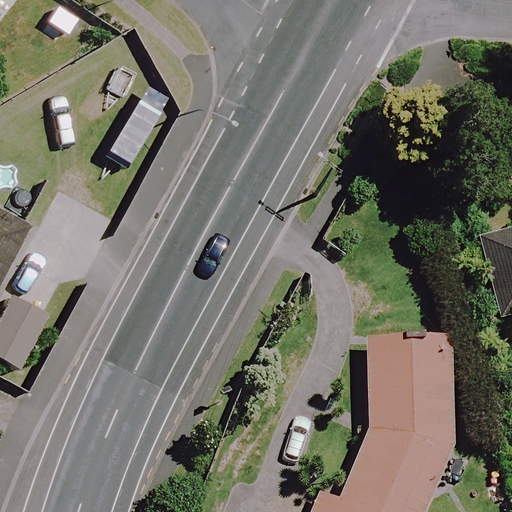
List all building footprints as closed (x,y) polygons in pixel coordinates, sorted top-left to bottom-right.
[(75,23),(56,10),(45,24),(65,37),(75,23)] [(0,280),(27,229),(0,214),(0,280)] [(511,230),(475,240),(497,320),(511,317),(511,316),(511,230)] [(23,307),(8,300),(0,314),(0,366),(16,375),(46,319),(23,307)] [(318,494),(310,511),(423,511),(430,498),(452,448),(447,338),(362,341),(365,427),(365,432),(335,502),(318,494)]
